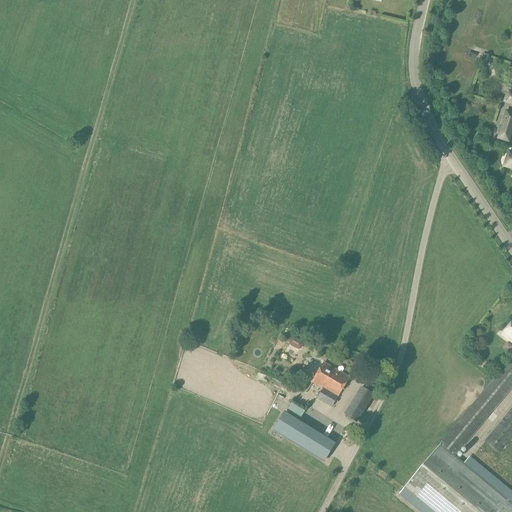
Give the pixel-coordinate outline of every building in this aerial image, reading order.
[(511,91),(507,90),(503,103),(511,105),(511,91)] [(511,134),(511,131),(511,115),(506,113),(500,131),(511,134)] [(511,323),(503,335),(511,342),(511,323)] [(511,383),(511,356),(406,488),(435,511),(511,511),(511,505),(451,456),(511,383)] [(332,408),(338,397),(350,379),(323,363),(312,382),(323,388),(317,399),(332,408)] [(358,423),(376,394),(363,386),(345,414),(358,423)] [(298,414),(305,403),(294,396),(287,407),(298,414)] [(326,432),(332,418),(305,405),(298,419),(326,432)] [(499,451),(511,435),(511,407),(486,440),(499,451)] [(333,447),(285,421),(276,439),(324,464),(333,447)]
